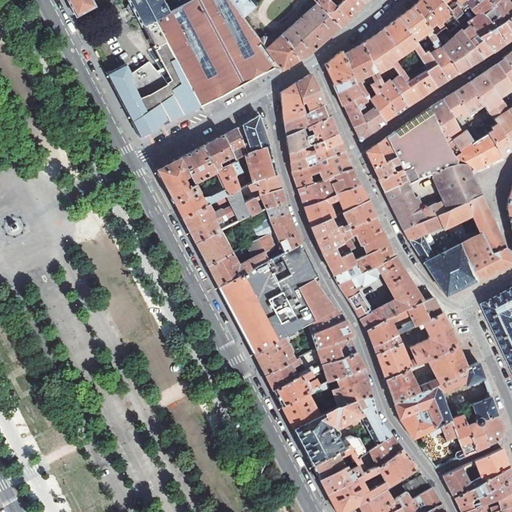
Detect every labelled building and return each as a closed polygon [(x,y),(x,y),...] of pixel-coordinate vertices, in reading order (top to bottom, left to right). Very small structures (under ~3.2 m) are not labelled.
[(66,0),(73,12),(75,15),(94,5),(91,0),(66,0)] [(126,0),(128,3),(125,4),(125,6),(130,16),(131,17),(134,15),(140,27),(142,26),(153,20),(154,20),(168,13),(166,11),(168,10),(165,4),(164,5),(161,0),(126,0)] [(166,42),(200,106),(215,99),(274,68),(271,64),(274,61),(258,39),(242,16),(229,0),(195,0),(168,13),(154,20),(166,42)] [(229,0),(242,16),(253,6),(247,0),(229,0)] [(312,0),(315,3),(338,27),(363,0),(312,0)] [(438,0),(419,0),(412,7),(430,31),(436,26),(437,28),(439,28),(442,25),(441,23),(451,14),(450,13),(447,10),(442,4),(438,0)] [(465,0),(465,1),(471,9),(480,0),(465,0)] [(497,0),(492,5),(496,9),(500,15),(498,16),(491,22),(486,16),(483,12),(477,16),(468,23),(471,27),(477,35),(479,37),(492,28),(502,21),(510,16),(511,14),(511,6),(507,0),(506,0),(497,0)] [(477,16),(483,12),(492,5),(497,0),(480,0),(471,9),(477,16)] [(450,13),(458,7),(459,5),(457,2),(447,10),(450,13)] [(258,39),(274,61),(282,69),(286,67),(309,52),(333,31),(338,27),(315,3),(269,44),(263,36),(262,36),(258,39)] [(492,5),(483,12),(486,16),(494,11),(496,9),(492,5)] [(441,47),(442,47),(430,31),(412,7),(402,15),(398,18),(415,40),(424,33),(437,51),(441,47)] [(459,9),(458,7),(450,13),(451,14),(455,19),(456,21),(464,14),(459,9)] [(459,25),(463,29),(468,23),(477,16),(471,9),(464,14),(456,21),(459,25)] [(511,18),(510,16),(502,21),(511,35),(511,18)] [(415,40),(398,18),(379,32),(372,37),(361,44),(378,74),(388,69),(393,77),(389,80),(406,107),(426,93),(436,87),(425,70),(408,80),(395,60),(413,47),(427,68),(436,63),(431,55),(429,51),(424,53),(420,47),(415,40)] [(446,29),(449,33),(456,27),(459,25),(456,21),(455,19),(444,28),(444,27),(440,29),(442,32),(446,29)] [(154,48),(158,46),(166,42),(154,20),(153,20),(142,26),(154,48)] [(504,44),(511,37),(511,35),(502,21),(492,28),(496,32),(504,44)] [(471,27),(468,23),(463,29),(460,31),(463,34),(471,27)] [(482,39),(483,41),(496,32),(492,28),(479,37),(482,39)] [(458,73),(472,64),(452,38),(449,33),(446,29),(442,32),(441,33),(447,42),(442,47),(441,47),(458,73)] [(460,31),(452,38),(472,64),(482,58),(474,49),(470,52),(464,44),(468,41),(463,34),(460,31)] [(496,32),(483,41),(492,52),(504,44),(496,32)] [(473,47),(482,39),(479,37),(477,35),(469,42),(473,47)] [(482,39),(473,47),(474,49),(482,58),(492,52),(483,41),(482,39)] [(469,42),(468,41),(464,44),(470,52),(474,49),(473,47),(469,42)] [(108,71),(104,74),(139,138),(200,106),(166,42),(158,46),(158,47),(155,50),(165,69),(174,87),(171,88),(159,72),(158,72),(148,65),(130,75),(125,65),(109,73),(108,71)] [(372,89),(376,95),(381,91),(379,88),(383,85),(379,78),(378,74),(361,44),(348,51),(343,54),(342,54),(361,93),(363,95),(366,101),(367,100),(370,98),(366,92),(359,80),(370,74),(374,82),(370,85),(372,89)] [(424,53),(429,51),(424,44),(420,47),(424,53)] [(458,73),(441,47),(437,51),(431,55),(436,63),(446,80),(458,73)] [(342,54),(343,54),(342,50),(339,53),(328,62),(325,65),(334,84),(333,85),(342,106),(344,105),(363,95),(361,93),(342,54)] [(511,51),(502,59),(503,60),(504,60),(511,70),(511,51)] [(503,60),(495,65),(511,88),(511,87),(511,70),(504,60),(503,60)] [(446,80),(436,63),(427,68),(425,70),(436,87),(446,80)] [(495,65),(482,74),(498,98),(511,88),(495,65)] [(165,69),(159,72),(171,88),(174,87),(165,69)] [(303,97),(319,90),(311,74),(298,82),(295,84),(300,99),(303,97)] [(385,74),(379,78),(383,85),(389,80),(385,74)] [(482,74),(468,83),(482,106),(485,110),(500,100),(498,98),(482,74)] [(379,88),(381,91),(395,114),(395,115),(406,107),(389,80),(383,85),(379,88)] [(468,83),(453,93),(467,115),(482,106),(468,83)] [(300,99),(295,84),(280,93),(283,117),(284,123),(305,113),(304,109),(302,104),(300,99)] [(319,90),(303,97),(305,103),(307,108),(309,112),(325,104),(320,93),(319,90)] [(385,121),(395,114),(381,91),(376,95),(370,98),(372,101),(375,106),(385,121)] [(453,93),(430,108),(445,143),(446,144),(461,134),(452,117),(459,113),(461,116),(464,116),(467,115),(453,93)] [(362,104),(366,101),(363,95),(344,105),(353,126),(365,121),(359,110),(364,107),(362,104)] [(305,113),(310,125),(330,116),(329,113),(325,104),(309,112),(305,113)] [(365,121),(353,126),(360,140),(386,122),(385,121),(375,106),(366,111),(364,107),(359,110),(365,121)] [(430,108),(400,128),(416,157),(445,143),(430,108)] [(499,133),(511,146),(511,145),(511,117),(507,111),(491,121),(494,125),(499,133)] [(285,126),(286,136),(303,128),(308,126),(310,125),(305,113),(284,123),(285,126)] [(233,156),(235,159),(244,155),(268,146),(268,147),(270,146),(270,144),(260,115),(243,125),(247,141),(241,143),(237,128),(230,132),(223,136),(233,156)] [(314,152),(340,142),(337,134),(331,119),(330,116),(310,125),(308,126),(309,130),(312,129),(314,129),(317,128),(318,130),(315,132),(307,136),(310,144),(311,144),(313,148),(310,149),(307,149),(304,150),(303,147),(289,153),(290,157),(291,161),(304,156),(314,152)] [(486,134),(488,136),(501,156),(511,147),(511,146),(499,133),(494,125),(490,128),(490,131),(486,134)] [(288,144),(289,153),(303,147),(310,144),(307,136),(303,128),(286,136),(288,144)] [(400,128),(395,132),(411,163),(414,169),(418,179),(430,174),(456,163),(461,162),(464,163),(468,170),(472,168),(467,160),(466,159),(464,158),(461,157),(457,157),(456,158),(454,157),(452,156),(451,155),(449,150),(446,144),(445,143),(416,157),(400,128)] [(493,223),(479,194),(446,209),(442,201),(436,204),(435,204),(426,208),(426,206),(423,204),(421,205),(418,197),(414,199),(412,194),(414,193),(411,185),(426,177),(427,179),(429,177),(428,175),(430,174),(418,179),(414,169),(411,163),(395,132),(386,138),(394,157),(398,164),(399,167),(400,169),(406,181),(384,191),(389,202),(406,235),(408,239),(423,262),(437,255),(435,250),(428,249),(422,235),(444,227),(444,228),(472,215),(480,233),(471,237),(477,251),(478,250),(480,254),(484,252),(504,248),(493,223)] [(461,134),(446,144),(449,150),(451,155),(452,156),(454,157),(456,158),(457,157),(461,157),(464,158),(466,159),(467,160),(472,168),(473,169),(484,164),(493,159),(501,156),(488,136),(470,147),(467,143),(470,141),(464,132),(461,134)] [(202,146),(215,171),(222,167),(220,163),(233,156),(223,136),(219,138),(202,146)] [(373,167),(394,157),(386,138),(375,145),(374,145),(365,151),(369,159),(372,165),(373,167)] [(340,142),(314,152),(316,157),(318,162),(345,151),(340,142)] [(198,192),(212,184),(215,183),(210,173),(214,171),(215,171),(202,146),(191,152),(181,157),(198,192)] [(256,180),(276,173),(272,160),(268,147),(268,146),(244,155),(252,182),(256,180)] [(347,158),(345,151),(318,162),(308,165),(292,171),(294,176),(298,190),(314,183),(312,177),(314,176),(313,173),(312,170),(318,168),(319,170),(323,179),(351,168),(347,158)] [(304,156),(306,161),(316,157),(314,152),(304,156)] [(304,156),(291,161),(291,164),(292,171),(308,165),(306,161),(304,156)] [(175,204),(198,192),(181,157),(176,160),(156,169),(170,195),(175,204)] [(392,167),(398,164),(394,157),(373,167),(377,175),(378,177),(379,179),(394,172),(392,167)] [(181,215),(182,217),(239,187),(237,181),(235,176),(242,172),(236,160),(222,167),(215,171),(214,171),(223,189),(203,200),(202,196),(215,189),(212,184),(198,192),(175,204),(181,215)] [(430,174),(442,201),(446,209),(479,194),(476,187),(472,178),(468,170),(464,163),(461,162),(456,163),(430,174)] [(317,182),(324,198),(327,197),(331,195),(359,184),(355,176),(352,170),(351,168),(323,179),(317,182)] [(394,172),(379,179),(378,177),(377,178),(383,189),(384,191),(406,181),(400,169),(398,170),(394,172)] [(235,176),(237,181),(244,178),(242,172),(235,176)] [(258,187),(260,195),(281,188),(278,177),(276,173),(256,180),(257,184),(255,185),(256,188),(258,187)] [(237,181),(239,187),(247,185),(244,178),(237,181)] [(301,198),(304,207),(324,198),(317,182),(314,183),(298,190),(301,198)] [(247,185),(239,187),(244,201),(254,197),(251,187),(249,183),(247,185)] [(331,195),(332,198),(334,201),(339,199),(344,211),(367,200),(360,186),(359,184),(331,195)] [(249,216),(244,201),(239,187),(182,217),(184,222),(196,244),(220,231),(249,216)] [(265,209),(285,201),(283,195),(281,188),(260,195),(261,199),(265,209)] [(254,197),(244,201),(249,216),(259,211),(255,201),(254,197)] [(327,197),(324,198),(304,207),(306,212),(311,226),(332,216),(327,200),(327,197)] [(338,232),(343,230),(342,227),(341,226),(339,225),(335,227),(333,222),(345,216),(349,224),(350,227),(374,216),(373,213),(367,200),(344,211),(332,216),(311,226),(316,240),(319,247),(322,253),(335,246),(343,242),(338,232)] [(287,211),(287,212),(288,212),(287,209),(285,201),(265,209),(269,219),(287,211)] [(269,219),(275,231),(284,252),(293,248),(301,244),(298,237),(296,234),(287,212),(287,211),(269,219)] [(343,242),(335,246),(340,256),(350,251),(362,245),(366,254),(354,260),(354,261),(360,274),(394,256),(386,238),(374,216),(350,227),(343,230),(338,232),(343,242)] [(275,231),(269,219),(251,226),(258,240),(245,246),(252,259),(254,263),(267,256),(275,247),(269,234),(275,231)] [(207,265),(232,253),(220,231),(196,244),(200,252),(207,265)] [(461,242),(458,244),(475,280),(511,262),(504,248),(484,252),(485,256),(487,257),(483,259),(480,254),(478,250),(477,251),(471,237),(461,242)] [(301,244),(293,248),(302,267),(311,263),(302,246),(301,244)] [(458,244),(437,255),(423,262),(445,295),(458,289),(475,280),(458,244)] [(244,254),(248,262),(252,259),(245,246),(232,253),(207,265),(213,277),(214,279),(238,266),(234,257),(235,257),(238,257),(244,254)] [(423,301),(412,284),(394,256),(360,274),(354,261),(354,260),(350,251),(340,256),(335,246),(322,253),(326,262),(338,285),(344,293),(367,330),(391,316),(423,302),(423,301)] [(266,261),(218,286),(250,346),(253,353),(295,331),(307,324),(326,314),(313,289),(317,280),(319,278),(311,263),(302,267),(293,248),(284,252),(269,260),(267,261),(266,261)] [(266,261),(267,261),(269,260),(267,256),(254,263),(252,259),(248,262),(238,266),(214,279),(216,282),(218,286),(266,261)] [(335,309),(317,280),(313,289),(326,314),(335,310),(335,309)] [(511,291),(485,306),(507,354),(506,354),(508,359),(510,363),(511,363),(511,365),(511,291)] [(371,341),(376,354),(400,343),(396,335),(403,331),(418,324),(441,313),(439,309),(433,296),(423,301),(423,302),(391,316),(367,330),(371,341)] [(311,335),(345,320),(341,314),(337,308),(335,309),(335,310),(326,314),(307,324),(311,335)] [(409,348),(412,352),(414,358),(408,361),(405,355),(401,346),(400,343),(376,354),(380,366),(385,380),(408,368),(418,364),(427,359),(457,345),(455,340),(443,316),(441,313),(418,324),(420,328),(422,327),(425,326),(429,335),(427,339),(409,348)] [(311,335),(316,350),(348,337),(348,338),(354,336),(351,332),(345,320),(311,335)] [(403,331),(406,337),(421,330),(420,328),(418,324),(403,331)] [(265,375),(294,361),(291,354),(292,351),(289,346),(285,345),(283,342),(287,340),(287,341),(295,337),(294,336),(297,334),(295,331),(253,353),(263,371),(265,375)] [(406,337),(403,331),(396,335),(400,343),(407,339),(406,337)] [(321,365),(356,352),(350,341),(348,338),(348,337),(316,350),(321,365)] [(467,370),(466,367),(464,362),(457,345),(427,359),(437,381),(433,380),(416,387),(411,376),(408,368),(385,380),(389,391),(394,403),(467,370)] [(356,352),(321,365),(323,370),(327,383),(335,379),(364,367),(358,356),(356,352)] [(412,352),(405,355),(408,361),(414,358),(412,352)] [(273,390),(306,373),(303,368),(299,370),(299,371),(295,374),(292,368),(302,363),(299,358),(294,361),(265,375),(266,378),(273,390)] [(442,430),(447,440),(456,436),(462,449),(459,451),(457,454),(459,458),(498,440),(501,430),(490,395),(491,393),(490,390),(488,391),(487,393),(487,395),(485,397),(484,398),(482,400),(480,401),(479,402),(476,403),(471,405),(476,417),(475,419),(474,420),(474,421),(466,425),(462,413),(450,419),(440,394),(464,382),(466,385),(471,383),(474,382),(477,381),(480,381),(483,382),(484,383),(485,383),(486,383),(487,383),(486,379),(484,379),(478,362),(466,367),(467,370),(394,403),(400,418),(414,438),(430,430),(439,426),(442,430)] [(421,372),(418,364),(408,368),(411,376),(421,372)] [(337,406),(371,395),(367,377),(364,367),(335,379),(339,386),(330,390),(337,406)] [(306,373),(273,390),(274,393),(281,406),(319,386),(317,382),(314,382),(309,384),(308,386),(306,388),(303,382),(312,377),(312,376),(310,371),(309,372),(306,373)] [(293,428),(319,415),(310,395),(316,392),(319,393),(330,389),(327,383),(319,386),(281,406),(291,425),(293,428)] [(349,445),(357,459),(358,458),(366,453),(364,449),(389,433),(386,429),(378,418),(376,413),(371,395),(337,406),(334,407),(319,415),(293,428),(295,433),(312,464),(349,445)] [(432,435),(442,430),(439,426),(430,430),(432,435)] [(373,466),(374,467),(377,465),(376,469),(402,449),(399,446),(389,433),(364,449),(366,453),(368,451),(375,464),(373,464),(373,466)] [(320,481),(326,491),(365,471),(358,458),(357,459),(349,445),(312,464),(316,473),(320,481)] [(469,484),(462,471),(460,467),(442,475),(454,498),(508,467),(505,457),(502,450),(501,448),(474,460),(476,465),(480,477),(469,484)] [(374,467),(365,471),(326,491),(337,511),(336,511),(341,511),(355,505),(357,504),(356,504),(385,488),(417,468),(415,466),(402,449),(376,469),(377,465),(374,467)] [(460,467),(462,471),(476,465),(474,460),(460,467)] [(454,498),(458,505),(472,499),(478,496),(511,478),(508,469),(508,467),(454,498)] [(425,511),(441,504),(433,490),(431,487),(422,475),(402,486),(406,491),(392,499),(385,488),(356,504),(357,504),(360,511),(400,511),(401,510),(403,508),(405,511),(425,511)] [(495,499),(511,491),(511,481),(511,478),(478,496),(482,505),(488,503),(495,499)] [(491,511),(511,504),(511,491),(495,499),(498,505),(491,509),(488,503),(482,505),(477,507),(464,511),(491,511)] [(461,511),(464,511),(477,507),(476,506),(474,506),(472,499),(458,505),(461,511)]
